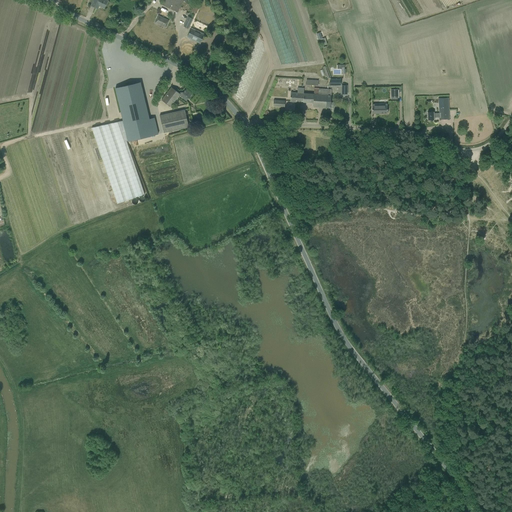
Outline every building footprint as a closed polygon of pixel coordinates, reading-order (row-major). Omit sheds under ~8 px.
[(104,8),(106,4),(108,1),(105,0),(93,0),(93,1),(91,5),(95,7),(97,5),(104,8)] [(163,0),(164,0),(162,5),(178,12),(180,8),(183,0),(163,0)] [(196,1),(191,11),(192,12),(196,13),(200,4),(197,2),(196,1)] [(165,28),(169,21),(158,16),(155,23),(165,28)] [(188,28),(192,19),(188,17),(183,26),(188,28)] [(187,37),(200,43),(204,35),(191,29),(187,37)] [(511,32),(480,40),(483,53),(511,47),(511,32)] [(143,82),(116,88),(128,142),(155,136),(143,82)] [(186,101),(191,96),(194,92),(188,87),(186,91),(185,90),(183,93),(182,92),(180,93),(179,94),(171,87),(162,100),(170,107),(179,96),(186,101)] [(290,102),(300,102),(303,102),(304,94),(304,89),(298,88),(297,93),(291,92),(290,97),(290,102)] [(314,94),(314,103),(313,103),(313,107),(330,108),(334,108),(334,103),(331,103),(332,90),(319,89),(319,88),(314,88),(313,94),(314,94)] [(304,94),(303,102),(313,103),(314,103),(314,94),(313,94),(304,94)] [(434,112),(427,113),(428,115),(428,120),(434,120),(434,118),(439,118),(439,119),(450,119),(449,113),(449,110),(449,98),(439,98),(440,114),(434,114),(434,112)] [(382,114),(387,114),(387,113),(388,112),(388,110),(387,110),(387,109),(387,104),(372,105),(372,114),(380,114),(380,113),(382,113),(382,114)] [(188,127),(184,109),(159,115),(163,133),(188,127)] [(120,121),(91,128),(117,203),(144,194),(120,121)]
